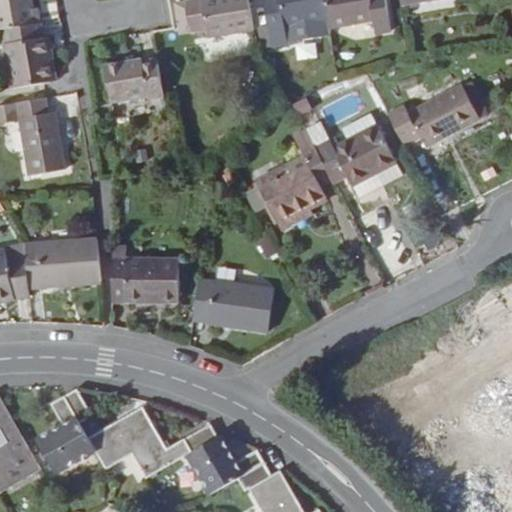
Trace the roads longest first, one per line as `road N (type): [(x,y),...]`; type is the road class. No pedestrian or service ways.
road 1 (residential): [(511,230),(483,256),(349,324),(230,400)]
road 2 (residential): [(230,400),(136,366),(0,358)]
road 3 (residential): [(374,511),(338,472),(230,400)]
